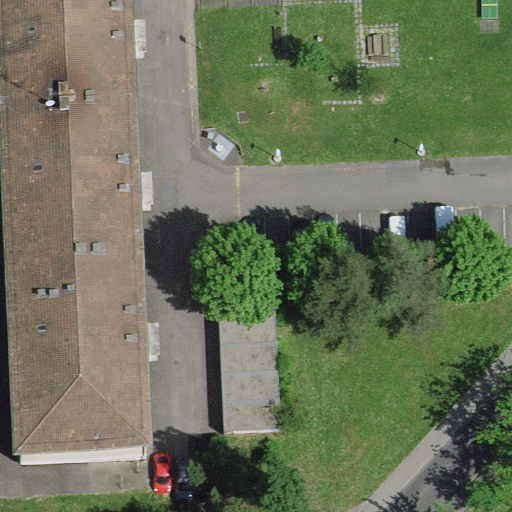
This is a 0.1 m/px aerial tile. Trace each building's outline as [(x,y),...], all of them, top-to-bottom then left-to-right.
[(151,486),(130,0),(5,0),(26,491),(151,486)] [(220,323),(276,320),(275,294),(219,297),(220,323)] [(220,323),(221,351),(278,349),(276,320),(220,323)] [(221,351),(223,381),(279,378),(278,349),(221,351)] [(223,381),(224,411),(280,408),(279,378),(223,381)] [(224,411),(225,439),(281,437),(280,408),(224,411)]
